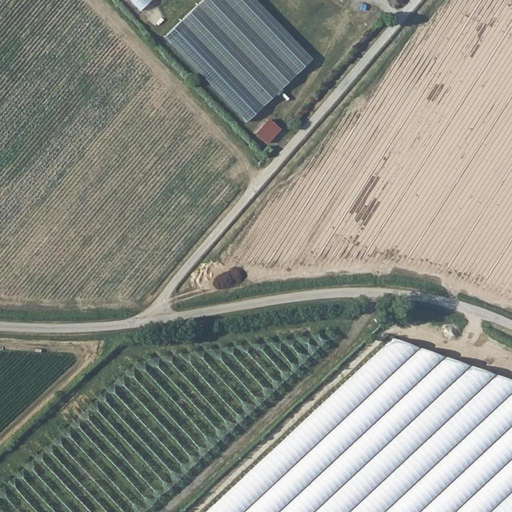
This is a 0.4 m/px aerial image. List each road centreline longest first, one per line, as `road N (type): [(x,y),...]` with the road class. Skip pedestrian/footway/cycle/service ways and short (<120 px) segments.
road 1 (unclassified): [(0,323),(139,323),(354,295),(435,299),(511,325)]
road 2 (track): [(418,0),(139,323)]
